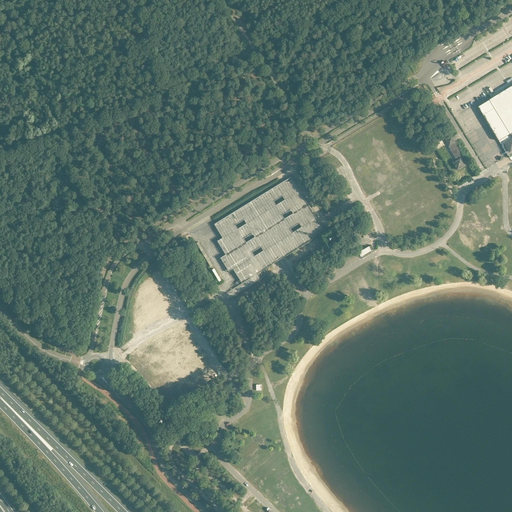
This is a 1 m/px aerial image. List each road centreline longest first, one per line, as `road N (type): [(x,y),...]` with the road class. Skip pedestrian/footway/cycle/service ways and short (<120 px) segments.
road 1 (unclassified): [(428,69),(125,253),(108,278),(92,355)]
road 2 (unclassified): [(103,360),(129,277),(180,229),(425,77)]
road 3 (unclassified): [(101,372),(138,412),(166,471),(206,511)]
road 4 (motorway): [(119,511),(0,389)]
road 5 (unknown): [(180,229),(254,361)]
road 6 (motorway): [(98,511),(0,400)]
